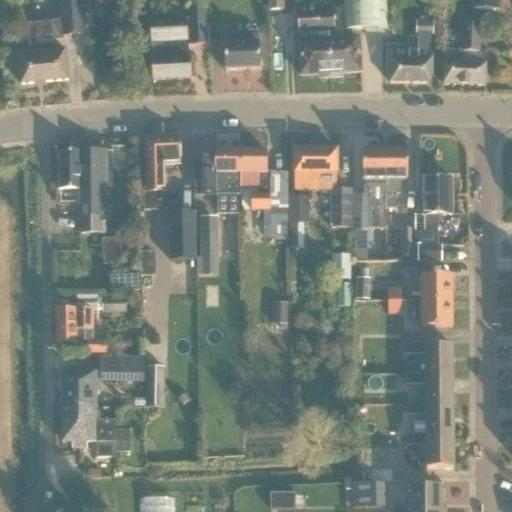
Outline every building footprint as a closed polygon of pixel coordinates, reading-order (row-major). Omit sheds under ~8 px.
[(71,4),(73,20),(87,18),(84,0),(60,0),(61,5),(71,4)] [(269,0),(270,11),(285,10),(284,0),(269,0)] [(343,0),(344,31),(388,30),(387,0),(343,0)] [(473,0),(474,12),(499,12),(499,0),(473,0)] [(334,6),(318,7),(320,42),(330,41),(329,32),(335,32),(334,6)] [(332,79),(330,41),(320,42),(318,7),(298,8),(302,77),(322,76),(322,80),(332,79)] [(153,52),(154,81),(190,80),(189,47),(193,47),(207,46),(205,10),(191,11),(191,20),(152,22),(153,52)] [(486,87),(487,54),(480,53),(481,17),(465,16),(463,53),(446,52),(445,85),(486,87)] [(434,36),(434,22),(417,22),(417,35),(434,36)] [(63,41),(61,24),(52,25),(52,23),(28,26),(31,54),(19,55),(22,85),(69,81),(66,50),(54,51),(54,42),(63,41)] [(226,72),(261,71),(260,45),(259,45),(259,32),(233,33),(234,46),(225,46),(226,72)] [(360,40),(330,41),(332,79),(342,79),(342,75),(361,74),(360,40)] [(433,85),(433,51),(391,51),(391,84),(433,85)] [(167,165),(183,164),(182,136),(148,137),(149,194),(167,194),(167,165)] [(386,230),(388,230),(388,210),(388,151),(366,151),(366,196),(371,196),(371,230),(381,230),(381,244),(386,244),(386,230)] [(388,151),(388,210),(397,210),(397,195),(402,195),(402,181),(408,181),(408,151),(388,151)] [(80,217),(81,236),(106,236),(106,219),(109,219),(108,190),(113,189),(113,152),(61,153),(61,189),(83,189),(83,217),(80,217)] [(244,196),(244,190),(242,190),(242,173),(243,153),(217,152),(217,156),(203,156),(202,196),(244,196)] [(295,192),(330,192),(330,230),(353,230),(353,189),(337,190),(337,152),(295,152),(295,192)] [(243,153),(242,173),(242,190),(244,190),(253,190),(257,190),(257,197),(253,196),(253,211),(263,211),(271,211),(271,241),(276,241),(279,241),(288,241),(289,174),(271,174),(269,174),(269,153),(243,153)] [(433,234),(436,234),(439,234),(438,216),(454,216),(453,180),(423,181),(424,217),(425,217),(425,233),(425,234),(427,234),(428,234),(433,234)] [(290,199),(290,225),(290,248),(303,248),(303,225),(310,225),(310,199),(290,199)] [(367,238),(368,209),(354,209),(353,238),(367,238)] [(196,262),(196,214),(170,214),(171,263),(196,262)] [(200,260),(219,260),(219,219),(200,219),(200,260)] [(401,230),(401,258),(413,258),(413,230),(401,230)] [(121,247),(120,238),(103,240),(103,248),(121,247)] [(443,263),(443,247),(419,247),(419,263),(443,263)] [(128,250),(121,262),(137,272),(144,260),(128,250)] [(332,282),(352,282),(351,256),(332,256),(332,282)] [(141,291),(140,276),(110,277),(111,293),(141,291)] [(423,276),(423,302),(454,302),(454,276),(423,276)] [(369,300),(370,280),(357,279),(356,300),(369,300)] [(389,289),(389,302),(402,302),(402,289),(389,289)] [(95,342),(94,327),(94,312),(98,312),(98,296),(77,297),(77,310),(59,311),(60,342),(87,341),(88,356),(109,355),(108,341),(101,341),(95,342)] [(103,315),(127,314),(126,298),(102,299),(103,315)] [(402,316),(402,302),(389,302),(388,316),(402,316)] [(454,327),(454,302),(423,302),(423,328),(454,327)] [(287,325),(288,304),(272,304),(271,325),(287,325)] [(428,377),(454,377),(454,347),(428,347),(428,344),(408,344),(408,355),(428,354),(428,374),(428,377)] [(144,358),(101,356),(80,356),(80,365),(88,365),(88,371),(98,371),(98,382),(144,381),(144,358)] [(88,371),(88,365),(80,365),(73,366),(74,372),(64,372),(64,407),(81,407),(99,407),(98,382),(98,371),(88,371)] [(164,410),(165,368),(148,368),(147,409),(164,410)] [(233,387),(243,383),(239,372),(228,377),(233,387)] [(455,407),(454,377),(428,377),(428,374),(408,375),(408,385),(428,385),(428,404),(428,407),(455,407)] [(455,438),(455,407),(428,407),(428,404),(408,404),(408,416),(429,416),(429,435),(429,438),(455,438)] [(82,449),(81,407),(64,407),(65,442),(75,442),(75,449),(82,449)] [(99,407),(81,407),(82,449),(89,449),(89,441),(102,441),(102,446),(98,446),(98,460),(117,459),(117,455),(130,454),(130,431),(99,432),(99,407)] [(429,438),(429,435),(408,436),(409,447),(429,447),(429,470),(455,470),(455,438),(429,438)] [(352,484),(352,480),(344,480),(344,491),(352,491),(352,510),(386,510),(386,484),(352,484)] [(443,511),(443,489),(411,489),(411,509),(394,509),(394,511),(443,511)] [(295,510),(295,494),(271,494),(271,510),(295,510)]
